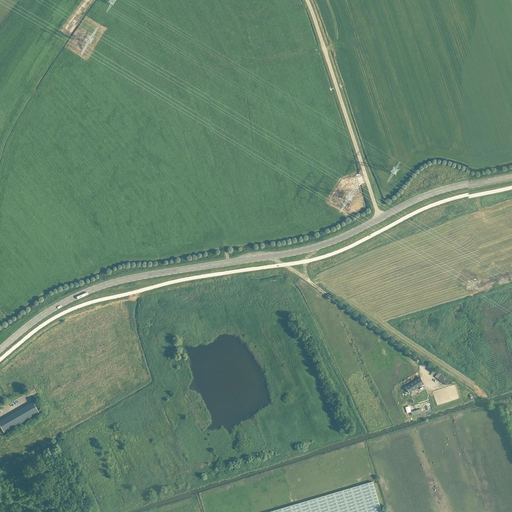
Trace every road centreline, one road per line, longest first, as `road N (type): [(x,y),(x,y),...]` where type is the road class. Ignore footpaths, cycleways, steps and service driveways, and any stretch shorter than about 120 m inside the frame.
road 1 (secondary): [(0,348),(47,311),(96,287),(306,249),(378,218)]
road 2 (unclassified): [(378,218),(307,0)]
road 3 (secondary): [(378,218),(436,190),(511,175)]
